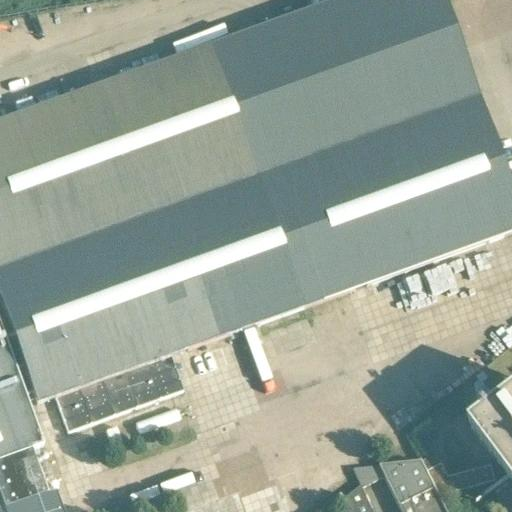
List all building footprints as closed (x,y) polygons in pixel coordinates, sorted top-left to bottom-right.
[(343,0),(0,123),(0,305),(37,407),(55,400),(68,435),(183,394),(171,359),(511,236),(511,191),(443,0),(343,0)] [(0,511),(60,511),(55,496),(48,498),(9,511),(2,511),(0,503),(0,464),(43,448),(0,328),(0,511)] [(511,397),(471,429),(511,484),(511,397)] [(32,453),(0,464),(0,503),(2,511),(9,511),(48,498),(32,453)] [(443,511),(419,464),(378,468),(384,479),(400,511),(443,511)] [(384,479),(378,468),(352,471),(359,484),(362,490),(384,479)] [(121,511),(241,511),(231,478),(121,511)] [(370,511),(360,489),(344,502),(347,511),(370,511)]
